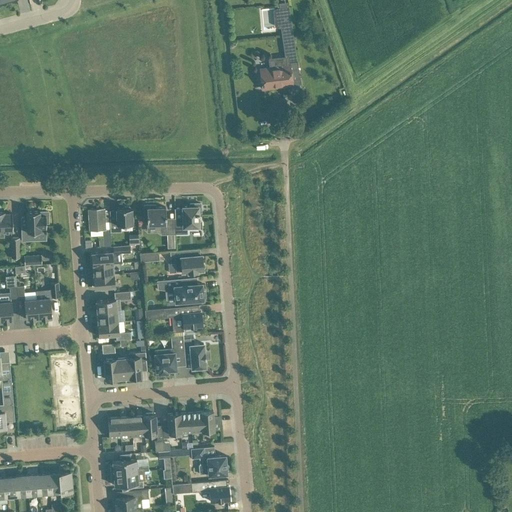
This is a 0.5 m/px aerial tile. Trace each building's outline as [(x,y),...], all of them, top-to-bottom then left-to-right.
[(269,67),(260,68),(261,75),(262,85),(283,83),(283,85),(292,84),(292,79),(291,75),(289,61),(298,60),(291,5),(281,7),(283,27),(282,28),(282,30),(286,56),(268,58),(269,67)] [(182,217),(175,217),(175,233),(175,234),(188,234),(188,228),(188,225),(192,225),(192,228),(202,228),(202,220),(198,220),(198,211),(201,211),(200,202),(189,203),(189,205),(182,205),(182,217)] [(155,206),(155,204),(144,204),(144,213),(147,213),(147,224),(156,224),(156,226),(160,226),(161,233),(167,233),(174,233),(175,233),(175,217),(165,218),(165,206),(155,206)] [(131,207),(129,205),(125,205),(123,207),(116,207),(116,217),(110,218),(110,228),(110,231),(121,231),(121,223),(132,222),(132,207),(131,207)] [(105,207),(88,208),(89,228),(106,227),(105,207)] [(21,240),(28,240),(28,239),(37,239),(36,230),(38,230),(45,230),(45,226),(46,226),(46,222),(49,222),(48,210),(40,211),(40,210),(26,211),(27,225),(21,225),(21,240)] [(4,213),(4,211),(0,211),(0,236),(4,236),(4,231),(13,231),(12,212),(4,213)] [(129,234),(130,244),(140,243),(139,234),(129,234)] [(12,257),(21,256),(20,237),(11,237),(12,257)] [(202,254),(189,255),(189,249),(170,251),(171,262),(169,262),(170,271),(181,270),(181,271),(188,270),(188,271),(197,271),(197,269),(203,269),(202,254)] [(113,262),(112,250),(91,252),(92,255),(90,255),(91,262),(92,262),(93,264),(113,262)] [(159,252),(140,253),(140,261),(159,259),(159,252)] [(25,264),(41,263),(41,254),(25,255),(25,264)] [(94,277),(114,275),(113,262),(93,264),(94,274),(93,274),(94,277)] [(6,285),(17,284),(15,273),(5,275),(6,285)] [(115,285),(114,275),(94,277),(92,277),(93,284),(94,284),(95,287),(115,285)] [(184,303),(184,300),(203,298),(203,297),(206,297),(205,290),(202,290),(201,282),(185,284),(184,277),(156,280),(157,288),(174,290),(175,301),(176,304),(184,303)] [(50,282),(52,296),(59,295),(58,281),(50,282)] [(17,297),(25,296),(24,284),(16,285),(17,297)] [(10,298),(17,297),(16,285),(9,286),(10,298)] [(120,299),(131,298),(130,290),(114,291),(115,298),(120,298),(120,299)] [(48,319),(48,317),(51,316),(49,296),(37,297),(39,317),(42,317),(42,319),(48,319)] [(36,320),(36,318),(39,317),(37,297),(24,299),(26,319),(30,318),(30,320),(36,320)] [(97,310),(117,309),(120,309),(120,299),(120,298),(115,298),(96,300),(97,310)] [(9,322),(9,320),(13,320),(11,300),(0,300),(0,318),(0,321),(3,321),(3,323),(9,322)] [(163,307),(145,309),(145,318),(164,316),(172,316),(173,334),(183,334),(183,333),(184,333),(183,327),(187,326),(196,325),(202,325),(201,315),(201,311),(199,311),(191,312),(190,305),(198,305),(203,304),(190,305),(163,307)] [(98,322),(118,320),(117,309),(97,310),(98,316),(96,316),(97,322),(98,321),(98,322)] [(119,331),(118,320),(98,322),(98,325),(97,325),(97,332),(99,332),(99,335),(116,333),(116,339),(131,338),(130,330),(119,331)] [(172,350),(154,352),(156,370),(159,370),(159,372),(167,371),(167,369),(172,369),(175,368),(175,365),(174,354),(185,353),(183,338),(183,334),(173,334),(171,335),(172,350)] [(190,338),(183,338),(185,353),(191,353),(192,367),(195,366),(197,368),(201,368),(202,366),(205,366),(205,359),(204,350),(203,343),(190,344),(190,338)] [(144,361),(144,351),(127,352),(127,356),(129,376),(131,376),(132,378),(139,377),(138,376),(141,375),(140,361),(144,361)] [(118,377),(129,376),(127,356),(116,357),(118,377)] [(115,379),(115,378),(118,377),(116,357),(104,358),(105,378),(108,378),(108,380),(115,379)] [(0,378),(1,379),(3,391),(12,390),(10,360),(0,361),(0,360),(0,378)] [(4,403),(0,403),(0,427),(6,427),(5,421),(15,420),(12,390),(3,391),(4,403)] [(203,430),(214,429),(213,409),(200,410),(203,430)] [(192,431),(203,430),(200,410),(190,411),(192,431)] [(181,431),(192,431),(190,411),(180,412),(181,431)] [(153,413),(152,412),(145,412),(146,414),(143,414),(143,415),(144,434),(157,433),(155,413),(153,413)] [(168,423),(169,432),(169,436),(182,435),(181,431),(180,412),(167,412),(168,423)] [(121,436),(133,435),(131,415),(119,416),(121,436)] [(133,435),(144,434),(143,415),(131,415),(133,435)] [(109,437),(121,436),(119,416),(107,417),(109,437)] [(155,450),(158,450),(164,449),(163,441),(163,439),(154,440),(155,450)] [(229,468),(229,464),(227,463),(226,454),(205,456),(204,446),(191,447),(191,457),(200,456),(201,464),(200,464),(200,473),(209,472),(209,473),(227,472),(227,470),(229,468)] [(166,449),(164,449),(158,450),(158,457),(164,456),(164,468),(171,468),(169,449),(166,449)] [(137,464),(137,458),(112,460),(113,464),(110,464),(111,473),(144,470),(149,469),(148,463),(137,464)] [(71,478),(70,470),(59,471),(59,472),(61,491),(72,490),(71,483),(76,483),(75,478),(71,478)] [(111,473),(112,481),(114,481),(114,485),(121,484),(125,484),(125,487),(134,486),(143,485),(143,480),(145,480),(144,470),(111,473)] [(50,492),(61,491),(59,472),(48,473),(50,492)] [(28,493),(39,492),(38,474),(38,473),(27,474),(28,493)] [(50,492),(48,473),(38,474),(39,492),(50,492)] [(28,493),(27,474),(15,475),(16,476),(16,475),(18,494),(28,493)] [(7,495),(18,494),(16,475),(16,476),(5,476),(7,495)] [(219,486),(218,479),(192,482),(192,490),(210,488),(212,500),(229,498),(228,485),(219,486)] [(182,482),(172,483),(173,492),(183,492),(182,482)] [(192,482),(182,482),(183,492),(192,490),(192,482)] [(114,503),(115,509),(142,507),(141,498),(148,497),(147,488),(126,490),(126,496),(115,497),(116,503),(114,503)]
